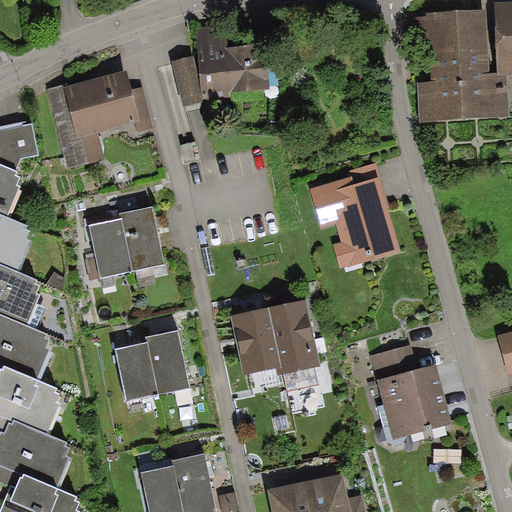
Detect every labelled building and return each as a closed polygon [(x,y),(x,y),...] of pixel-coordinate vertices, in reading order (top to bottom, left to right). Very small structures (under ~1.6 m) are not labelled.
[(511,6),(496,7),(499,79),(506,78),(511,77),(511,6)] [(489,14),(428,16),(428,20),(417,21),(419,55),(429,54),(431,85),(418,86),(420,124),(508,119),(506,78),(499,79),(492,79),(489,14)] [(204,98),(270,94),(267,49),(227,51),(226,31),(200,33),(204,98)] [(190,59),(170,65),(184,111),(204,105),(190,59)] [(67,86),(49,91),(69,170),(104,161),(98,137),(137,127),(139,135),(156,131),(144,86),(132,89),(128,74),(68,89),(67,86)] [(0,219),(7,223),(21,190),(17,188),(20,181),(16,180),(18,176),(15,175),(21,161),(40,157),(33,124),(0,130),(0,219)] [(340,274),(402,256),(376,165),(358,170),(361,178),(311,192),(322,232),(335,228),(340,245),(332,247),(340,274)] [(121,221),(132,273),(165,266),(152,209),(120,216),(121,221)] [(0,267),(18,275),(30,245),(26,244),(29,235),(26,234),(27,231),(7,223),(0,219),(0,267)] [(94,256),(85,258),(90,279),(100,276),(101,280),(132,273),(121,221),(88,228),(94,256)] [(0,318),(27,331),(41,299),(38,298),(41,290),(37,288),(38,284),(18,275),(0,267),(0,318)] [(306,305),(269,313),(281,370),(283,379),(320,371),(306,305)] [(245,378),(281,370),(269,313),(233,322),(245,378)] [(0,374),(3,376),(6,371),(37,384),(50,354),(45,352),(48,344),(44,343),(46,339),(27,331),(0,318),(0,374)] [(147,345),(157,396),(190,389),(178,333),(146,339),(147,345)] [(511,335),(498,339),(509,376),(511,375),(511,335)] [(116,351),(126,402),(157,396),(147,345),(116,351)] [(372,356),(394,443),(453,428),(438,369),(413,375),(406,348),(372,356)] [(0,435),(1,436),(5,438),(9,427),(12,428),(14,424),(46,438),(59,407),(56,406),(59,398),(56,397),(58,393),(37,384),(6,371),(3,376),(0,374),(0,435)] [(1,436),(0,438),(0,483),(12,489),(17,491),(21,483),(22,484),(24,479),(57,493),(71,461),(63,458),(67,446),(46,438),(14,424),(12,428),(9,427),(5,438),(1,436)] [(174,471),(183,511),(215,511),(204,461),(173,468),(174,471)] [(141,479),(149,511),(183,511),(174,471),(141,479)] [(12,489),(1,511),(77,511),(80,507),(76,505),(77,502),(57,493),(24,479),(22,484),(21,483),(17,491),(12,489)] [(342,480),(307,487),(312,511),(364,511),(362,499),(347,502),(342,480)] [(312,511),(307,487),(268,495),(271,511),(312,511)]
